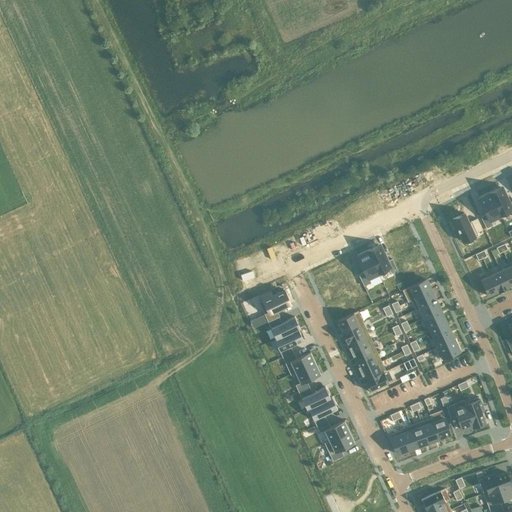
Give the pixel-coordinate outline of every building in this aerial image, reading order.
[(511,135),(498,143),(501,148),(511,142),(511,135)] [(500,187),(489,192),(501,216),(511,211),(511,213),(511,201),(510,202),(508,203),(500,187)] [(489,192),(478,197),(486,213),(480,216),(486,228),(493,225),(490,220),(501,216),(489,192)] [(464,213),(452,218),(463,241),(478,234),(476,232),(482,229),(477,218),(470,221),(471,222),(469,223),(464,213)] [(399,257),(393,259),(398,270),(404,267),(402,263),(414,257),(411,251),(413,250),(410,244),(408,245),(406,239),(393,245),(399,257)] [(381,249),(369,254),(378,273),(389,268),(392,272),(398,270),(393,259),(387,262),(381,249)] [(369,254),(358,259),(364,273),(358,275),(363,286),(369,283),(367,278),(378,273),(369,254)] [(346,265),(335,270),(344,289),(355,284),(357,288),(363,286),(358,275),(352,278),(346,265)] [(511,269),(510,265),(500,270),(508,287),(511,284),(511,269)] [(335,270),(324,275),(330,289),(324,292),(329,302),(335,299),(332,294),(344,289),(335,270)] [(500,270),(490,274),(498,291),(508,287),(500,270)] [(490,274),(480,279),(488,295),(498,291),(498,292),(498,291),(490,274)] [(426,279),(402,290),(408,301),(431,290),(426,279)] [(262,300),(259,302),(263,311),(267,319),(268,321),(279,315),(278,313),(277,311),(276,309),(290,303),(288,300),(284,290),(272,296),(270,292),(262,296),(263,300),(262,300)] [(431,290),(408,301),(411,300),(415,309),(436,300),(431,290)] [(436,300),(415,309),(415,310),(417,309),(422,318),(440,309),(436,300)] [(353,304),(341,310),(344,316),(356,311),(353,304)] [(440,309),(422,318),(422,319),(424,318),(428,327),(445,319),(440,309)] [(358,310),(337,320),(342,331),(341,331),(342,332),(363,322),(358,310)] [(279,315),(268,321),(271,328),(272,328),(275,334),(276,337),(275,337),(274,338),(274,339),(299,327),(294,316),(281,322),(278,316),(279,316),(279,315)] [(445,319),(428,327),(433,337),(449,329),(445,319)] [(363,322),(342,332),(346,341),(367,331),(363,322)] [(299,327),(274,339),(274,340),(275,339),(280,348),(279,349),(282,356),(293,351),(290,345),(302,340),(302,339),(303,339),(299,332),(298,329),(300,328),(299,327)] [(449,329),(433,337),(437,346),(435,347),(435,348),(454,339),(449,329)] [(367,331),(346,341),(351,351),(372,341),(367,331)] [(454,339),(435,348),(440,359),(459,350),(454,339)] [(372,341),(351,351),(355,361),(377,351),(372,341)] [(293,351),(282,356),(290,374),(315,362),(312,355),(310,351),(296,357),(293,351)] [(377,351),(355,361),(360,371),(381,361),(377,351)] [(415,354),(414,354),(416,357),(418,361),(424,358),(422,354),(420,351),(415,354)] [(381,361),(360,371),(364,381),(388,370),(388,369),(385,370),(381,361)] [(315,362),(290,374),(295,372),(300,382),(295,384),(298,391),(309,386),(306,380),(318,374),(320,373),(315,362)] [(418,368),(412,371),(414,377),(421,374),(418,368)] [(388,370),(364,381),(369,391),(370,390),(371,392),(377,390),(376,388),(393,380),(388,370)] [(466,380),(457,384),(460,390),(468,386),(466,380)] [(309,386),(298,391),(302,399),(303,398),(307,407),(306,408),(332,397),(331,396),(330,393),(328,394),(325,386),(324,386),(312,392),(309,386)] [(464,399),(463,399),(473,426),(485,422),(480,411),(479,407),(482,406),(478,396),(465,401),(464,399)] [(332,397),(306,408),(307,409),(308,408),(309,408),(314,417),(313,417),(316,425),(327,420),(324,414),(337,408),(332,397)] [(463,399),(446,406),(450,418),(457,415),(462,429),(472,425),(473,426),(463,399)] [(441,409),(430,414),(439,438),(450,434),(441,409)] [(430,417),(421,420),(428,442),(439,438),(430,414),(429,414),(430,417)] [(327,420),(316,425),(319,432),(324,430),(328,440),(324,442),(349,431),(346,424),(346,423),(344,419),(330,426),(327,420)] [(421,420),(410,424),(418,446),(428,442),(421,420)] [(410,424),(400,428),(408,449),(418,446),(410,424)] [(400,430),(389,434),(396,454),(408,449),(400,428),(400,430)] [(349,431),(324,442),(332,460),(343,455),(340,449),(352,443),(354,442),(349,431)] [(490,474),(478,479),(483,493),(510,483),(506,472),(495,476),(491,477),(490,474)] [(461,477),(455,480),(459,488),(465,485),(461,477)] [(510,483),(483,493),(490,511),(502,506),(499,500),(511,494),(511,491),(509,484),(510,483)] [(444,488),(421,499),(426,509),(449,498),(444,488)] [(449,498),(426,509),(426,511),(445,511),(451,509),(447,500),(449,499),(449,498)]
